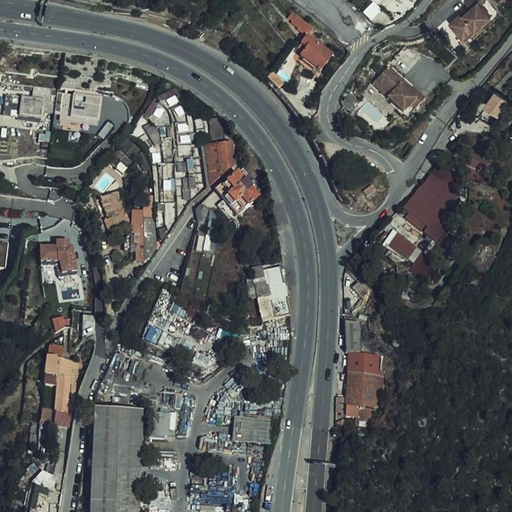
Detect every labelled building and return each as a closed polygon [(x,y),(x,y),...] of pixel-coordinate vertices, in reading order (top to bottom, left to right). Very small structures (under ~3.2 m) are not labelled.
[(455,18),(470,34),(492,14),(482,2),(483,0),(465,0),(469,5),(465,9),(467,10),(463,13),(462,12),(455,18)] [(303,34),(305,31),(309,26),(296,15),(295,16),(291,13),(287,17),(292,21),(290,22),(297,27),(296,28),(303,34)] [(466,38),(470,34),(455,18),(451,21),(466,38)] [(306,50),(303,54),(300,58),(317,70),(316,72),(320,75),(321,73),(320,72),(331,56),(306,37),(300,45),(306,50)] [(297,50),(303,54),(306,50),(300,45),(297,50)] [(401,85),(405,81),(389,67),(381,76),(388,84),(385,87),(391,94),(389,98),(404,112),(411,104),(416,108),(425,99),(413,86),(411,88),(408,91),(401,85)] [(272,83),(276,75),(274,73),(268,77),(272,83)] [(272,83),(277,90),(283,85),(276,75),(272,83)] [(388,84),(381,76),(377,80),(385,87),(388,84)] [(411,88),(405,81),(401,85),(408,91),(411,88)] [(32,99),(7,97),(5,114),(19,116),(19,120),(41,123),(42,113),(61,115),(60,120),(98,123),(101,98),(93,97),(93,92),(33,86),(32,99)] [(500,116),(510,99),(495,90),(485,106),(500,116)] [(357,100),(348,93),(343,101),(353,108),(357,100)] [(155,107),(172,97),(170,94),(153,104),(155,107)] [(177,96),(174,99),(189,114),(192,111),(177,96)] [(155,109),(151,106),(141,121),(145,124),(155,109)] [(476,112),(470,123),(482,129),(487,117),(476,112)] [(209,139),(221,137),(217,125),(204,126),(209,139)] [(151,132),(148,128),(141,132),(152,152),(158,149),(151,132)] [(208,176),(211,187),(219,181),(239,163),(231,143),(224,144),(221,137),(209,139),(211,145),(205,146),(213,175),(208,176)] [(133,143),(132,142),(128,146),(124,150),(133,158),(140,150),(140,149),(133,143)] [(200,146),(208,176),(213,175),(205,146),(200,146)] [(146,153),(138,156),(143,169),(151,166),(146,153)] [(472,159),(465,176),(480,182),(487,165),(472,159)] [(188,162),(188,164),(191,173),(197,171),(193,160),(188,162)] [(441,187),(444,179),(425,169),(406,197),(413,203),(399,220),(415,234),(412,239),(433,255),(443,242),(448,240),(455,222),(447,217),(452,210),(446,189),(441,187)] [(241,171),(236,176),(243,184),(247,182),(248,180),(241,171)] [(223,187),(221,185),(215,190),(219,195),(224,201),(237,216),(245,210),(248,206),(256,200),(250,193),(253,189),(247,182),(243,184),(236,176),(223,187)] [(192,201),(195,201),(197,199),(196,190),(201,189),(198,178),(187,181),(192,201)] [(182,193),(179,182),(174,183),(177,195),(182,193)] [(372,186),(371,186),(364,192),(365,194),(367,197),(374,188),(372,186)] [(101,200),(109,220),(109,221),(112,220),(116,232),(131,226),(119,193),(101,200)] [(224,201),(219,195),(215,199),(220,204),(224,201)] [(154,218),(153,198),(149,198),(148,203),(143,212),(146,214),(147,219),(143,219),(145,239),(146,260),(152,259),(156,250),(156,243),(156,238),(155,238),(154,218)] [(224,201),(220,204),(216,207),(229,223),(237,216),(224,201)] [(146,214),(143,212),(135,213),(134,233),(134,253),(139,253),(139,256),(140,256),(141,262),(146,262),(146,260),(145,239),(143,219),(147,219),(146,214)] [(109,220),(105,221),(111,234),(116,232),(112,220),(109,221),(109,220)] [(372,247),(382,236),(376,230),(366,242),(372,247)] [(134,253),(134,233),(126,241),(126,253),(134,253)] [(393,269),(405,254),(388,240),(376,255),(393,269)] [(57,248),(39,248),(39,263),(59,263),(61,275),(75,272),(71,247),(68,248),(68,244),(57,244),(57,248)] [(396,278),(410,290),(425,273),(426,272),(411,260),(401,271),(396,278)] [(288,315),(281,267),(261,271),(260,267),(252,269),(254,282),(258,299),(262,322),(288,315)] [(250,298),(258,299),(254,282),(248,282),(250,298)] [(84,341),(95,335),(95,316),(82,317),(81,335),(83,336),(84,341)] [(60,332),(62,332),(67,329),(61,318),(52,323),(57,333),(58,334),(60,332)] [(356,370),(359,342),(347,341),(344,369),(356,370)] [(57,363),(61,363),(64,349),(49,347),(47,359),(56,359),(57,363)] [(47,359),(45,359),(43,377),(44,378),(43,389),(55,391),(54,412),(53,414),(55,414),(67,415),(68,404),(75,404),(79,366),(61,363),(57,363),(56,359),(47,359)] [(345,392),(376,396),(378,375),(347,372),(345,392)] [(373,421),(376,396),(345,392),(344,408),(343,418),(373,421)] [(53,414),(54,412),(42,410),(40,428),(53,428),(55,414),(53,414)] [(139,511),(143,415),(92,412),(88,511),(139,511)] [(157,412),(155,435),(173,436),(175,414),(157,412)] [(55,414),(53,428),(68,430),(72,415),(67,415),(55,414)] [(368,431),(372,431),(373,424),(373,421),(343,418),(343,426),(343,430),(355,431),(355,435),(368,436),(368,431)] [(274,422),(233,419),(231,445),(271,447),(274,422)]
